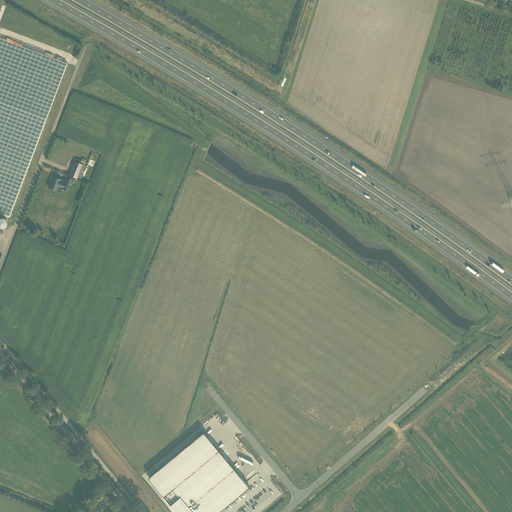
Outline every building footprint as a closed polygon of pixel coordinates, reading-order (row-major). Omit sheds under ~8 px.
[(0,213),(9,217),(67,63),(0,37),(0,213)] [(66,142),(64,150),(88,157),(90,149),(66,142)] [(57,162),(66,165),(68,160),(64,158),(66,151),(62,149),(57,162)] [(79,163),(80,160),(76,158),(69,175),(76,178),(82,164),(84,165),(86,160),(82,158),(80,163),(79,163)] [(51,188),(57,190),(59,187),(62,188),(61,188),(68,191),(72,179),(67,177),(65,181),(61,180),(61,179),(52,176),(48,187),(51,188)] [(0,224),(4,227),(9,219),(2,214),(0,217),(0,224)] [(204,431),(149,477),(177,511),(219,511),(250,486),(204,431)]
